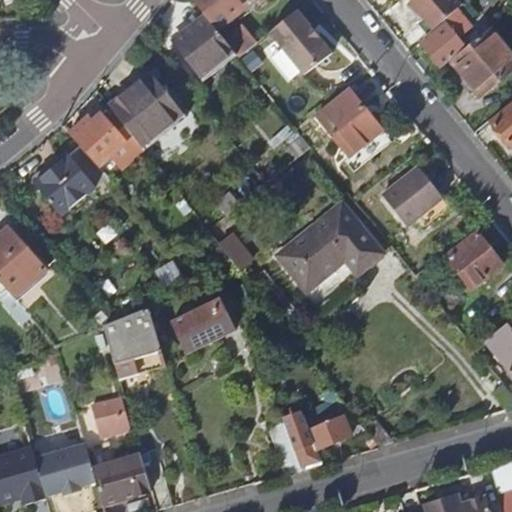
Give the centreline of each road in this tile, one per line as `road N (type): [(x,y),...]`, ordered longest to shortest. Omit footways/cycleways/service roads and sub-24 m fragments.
road 1 (residential): [(337,0),(511,214)]
road 2 (tertiary): [(511,437),(249,511)]
